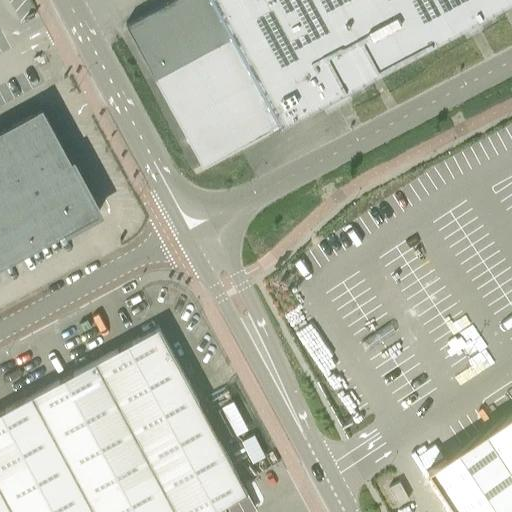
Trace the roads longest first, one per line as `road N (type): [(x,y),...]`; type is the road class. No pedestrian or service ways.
road 1 (tertiary): [(192,227),(511,60)]
road 2 (unclassified): [(192,227),(343,511)]
road 3 (tertiary): [(66,0),(192,227)]
road 4 (unclassified): [(0,332),(192,227)]
